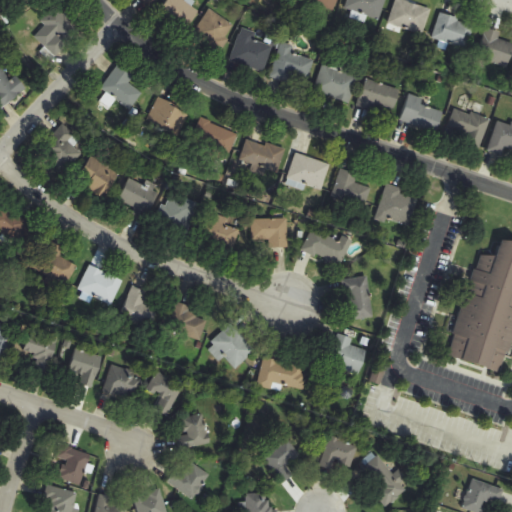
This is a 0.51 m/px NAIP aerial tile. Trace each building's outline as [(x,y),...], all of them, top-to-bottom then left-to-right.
[(199,13),(183,0),(168,0),(157,13),(182,34),(199,13)] [(338,0),(305,0),(335,10),(338,0)] [(380,20),(386,0),(348,0),(346,9),(380,20)] [(423,36),(432,10),(401,0),(397,0),(389,24),(423,36)] [(32,35),(55,56),(80,29),(57,8),(32,35)] [(219,53),(236,26),(209,9),(192,36),(219,53)] [(475,25),(441,14),(433,38),(467,50),(475,25)] [(265,72),(272,46),(254,41),(257,33),(241,28),(231,63),(265,72)] [(478,59),(508,67),(511,54),(511,43),(499,40),(501,33),(486,29),(478,59)] [(271,79),(306,88),(314,60),(292,54),(294,46),(280,43),(271,79)] [(134,77),(118,65),(101,87),(129,110),(142,94),(129,83),(134,77)] [(314,92),(349,105),(358,78),(323,65),(314,92)] [(0,109),(26,89),(17,77),(11,81),(0,66),(0,109)] [(400,91),(367,80),(358,106),(392,117),(400,91)] [(422,105),(424,100),(410,95),(400,121),(436,134),(444,113),(422,105)] [(148,120),(175,134),(186,111),(159,98),(148,120)] [(480,148),(490,121),(456,108),(446,135),(480,148)] [(191,145),(226,162),(238,136),(203,120),(191,145)] [(505,149),(511,151),(511,124),(498,120),(488,151),(502,156),(505,149)] [(74,147),(80,141),(63,124),(40,148),(64,172),(82,155),(74,147)] [(285,149),(247,139),(241,162),(252,165),(250,169),(278,176),(285,149)] [(322,190),(330,164),(296,154),(289,180),(322,190)] [(120,174),(91,157),(75,183),(105,200),(120,174)] [(365,207),(371,188),(355,184),(358,174),(341,169),(333,198),(365,207)] [(134,208),(132,213),(145,220),(160,193),(131,178),(119,200),(134,208)] [(410,226),(417,199),(401,195),(402,189),(386,185),(378,218),(410,226)] [(159,222),(186,234),(198,205),(171,193),(159,222)] [(0,211),(0,230),(29,254),(43,237),(5,206),(0,211)] [(229,219),(216,215),(207,242),(234,252),(241,230),(227,225),(229,219)] [(269,248),(288,248),(288,219),(253,219),(253,240),(269,240),(269,248)] [(340,269),(352,242),(341,237),(340,241),(312,228),(302,252),(340,269)] [(449,357),(505,372),(511,345),(511,240),(501,238),(496,258),(477,253),(449,357)] [(60,257),(65,250),(52,242),(34,272),(65,289),(78,267),(60,257)] [(78,292),(111,306),(123,281),(90,266),(78,292)] [(348,321),(372,318),(368,277),(343,280),(348,321)] [(148,301),(151,294),(133,287),(119,319),(146,331),(157,305),(148,301)] [(209,318),(177,305),(168,329),(199,341),(209,318)] [(0,354),(4,356),(15,327),(1,322),(3,316),(0,315),(0,354)] [(235,370),(255,352),(232,325),(207,347),(217,359),(222,355),(235,370)] [(62,341),(32,331),(24,353),(39,358),(35,368),(50,373),(62,341)] [(367,351),(350,346),(352,339),(337,334),(328,366),(360,375),(367,351)] [(68,375),(79,379),(78,383),(93,388),(103,358),(77,349),(68,375)] [(308,367),(263,359),(258,387),(282,392),(283,387),(304,391),(308,367)] [(140,376),(113,365),(103,390),(130,401),(140,376)] [(154,408),(167,416),(185,384),(159,369),(147,390),(160,397),(154,408)] [(187,436),(178,438),(181,449),(209,443),(203,415),(183,419),(187,436)] [(294,476),(286,466),(299,457),(284,437),(261,454),(284,484),(294,476)] [(333,471),(336,461),(352,466),(358,446),(330,437),(320,467),(333,471)] [(57,457),(64,459),(58,478),(81,486),(91,454),(61,445),(57,457)] [(407,490),(401,483),(402,482),(380,455),(359,473),(374,491),(373,491),(386,508),(407,490)] [(175,470),(167,482),(193,500),(209,476),(192,464),(184,476),(175,470)] [(500,503),(504,489),(471,479),(463,509),(474,511),(482,511),(487,499),(500,503)] [(77,511),(78,510),(74,509),(77,493),(52,487),(46,511),(77,511)] [(134,498),(137,511),(166,511),(160,490),(134,498)] [(247,494),(246,511),(278,511),(279,509),(269,509),(269,494),(247,494)] [(126,511),(128,508),(111,502),(112,498),(101,495),(95,511),(126,511)]
